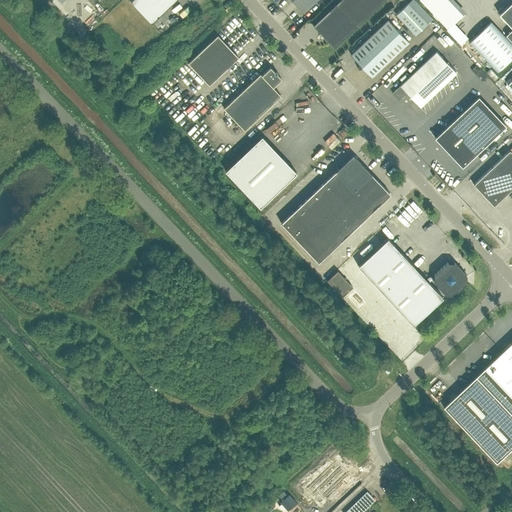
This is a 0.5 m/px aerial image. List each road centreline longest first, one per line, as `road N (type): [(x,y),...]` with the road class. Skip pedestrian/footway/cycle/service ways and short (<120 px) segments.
road 1 (unclassified): [(370,411),(337,406),(0,49)]
road 2 (unclassified): [(510,278),(248,0)]
road 3 (unclassified): [(370,411),(510,278)]
road 4 (unclassified): [(433,511),(383,455),(370,411)]
